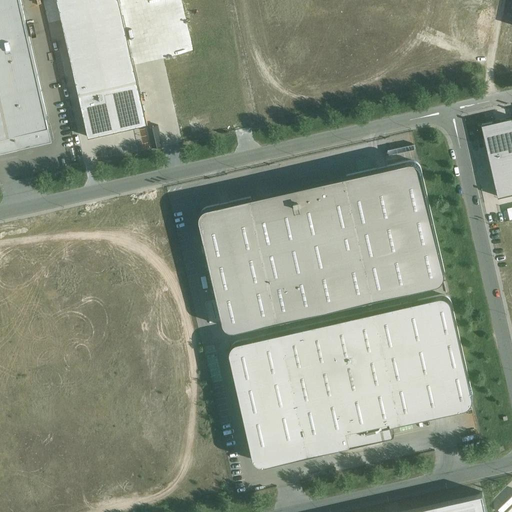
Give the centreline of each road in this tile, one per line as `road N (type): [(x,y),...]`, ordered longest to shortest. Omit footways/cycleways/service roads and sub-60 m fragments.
road 1 (unclassified): [(449,110),(0,212)]
road 2 (unclassified): [(511,382),(449,110)]
road 3 (unclassified): [(290,511),(511,461)]
